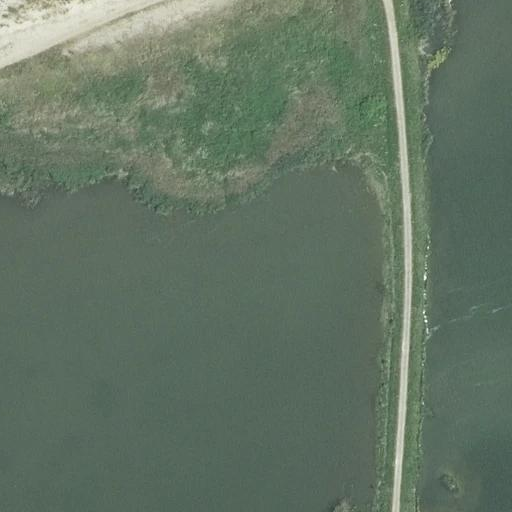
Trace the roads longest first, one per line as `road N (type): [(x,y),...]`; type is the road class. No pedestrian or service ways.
road 1 (track): [(383,0),(405,239),(398,511)]
road 2 (track): [(165,0),(0,70)]
